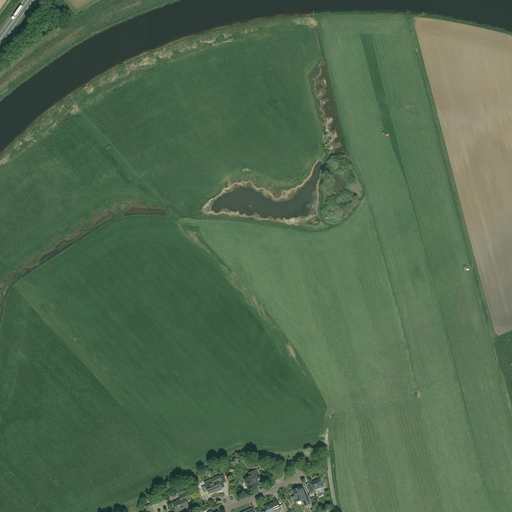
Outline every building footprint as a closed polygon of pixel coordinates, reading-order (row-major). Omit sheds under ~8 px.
[(248,489),(257,485),(256,484),(258,483),(256,478),(259,476),(256,470),(249,473),(250,476),(244,479),(248,489)] [(218,484),(225,481),(222,475),(219,477),(219,476),(204,483),(209,494),(217,491),(218,491),(221,490),(218,484)] [(310,485),(307,487),(310,495),(316,492),(315,490),(324,486),(320,478),(315,481),(309,484),(310,485)] [(301,501),(303,501),(305,506),(310,503),(305,492),(302,493),(299,488),(293,491),(295,495),(292,497),(294,502),(300,499),(301,501)] [(177,511),(188,507),(187,505),(186,502),(190,501),(186,493),(178,496),(180,500),(173,503),(176,511),(177,511)] [(276,511),(285,511),(282,505),(279,506),(276,501),(264,506),(266,511),(274,511),(276,511)]
